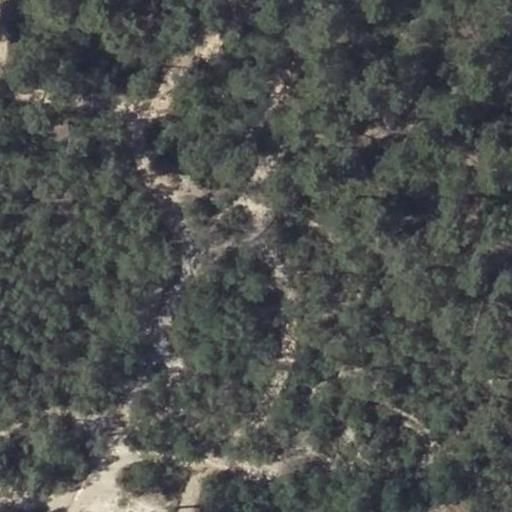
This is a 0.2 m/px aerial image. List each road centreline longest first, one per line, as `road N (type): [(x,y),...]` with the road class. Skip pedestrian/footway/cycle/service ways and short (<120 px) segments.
road 1 (track): [(255,0),(255,9),(161,80),(142,137),(186,241),(71,503),(100,511)]
road 2 (track): [(186,241),(251,238),(280,265),(291,328),(281,389),(184,511)]
road 3 (track): [(416,511),(171,390),(168,353),(149,331)]
road 4 (track): [(0,88),(149,115)]
